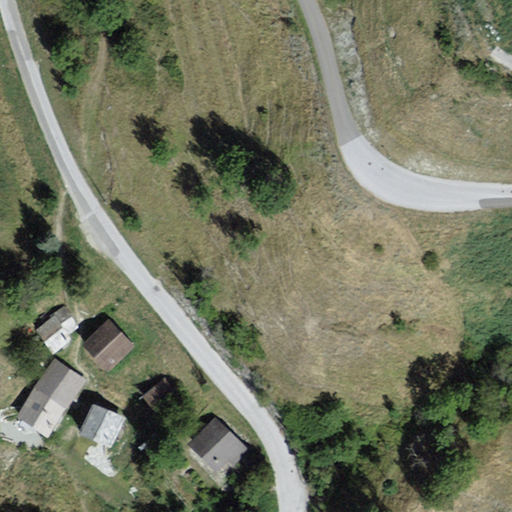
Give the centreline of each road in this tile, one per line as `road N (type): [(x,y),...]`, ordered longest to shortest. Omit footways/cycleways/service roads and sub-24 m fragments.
road 1 (unclassified): [(291,511),(280,453),(265,424),(102,231),(74,183),(6,0)]
road 2 (unclassified): [(511,197),(402,186),(366,163),(349,134)]
road 3 (track): [(349,134),(304,0)]
